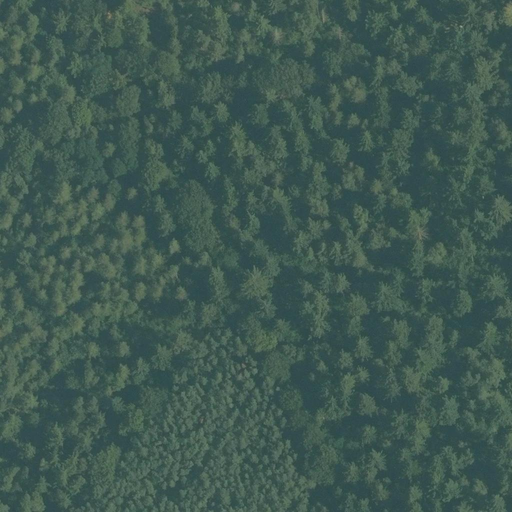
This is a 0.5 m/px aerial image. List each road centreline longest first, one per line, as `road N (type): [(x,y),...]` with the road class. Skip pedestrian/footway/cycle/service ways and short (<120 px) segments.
road 1 (track): [(61,0),(153,170),(232,281),(297,398),(340,511)]
road 2 (track): [(0,156),(204,102),(320,87),(511,7)]
